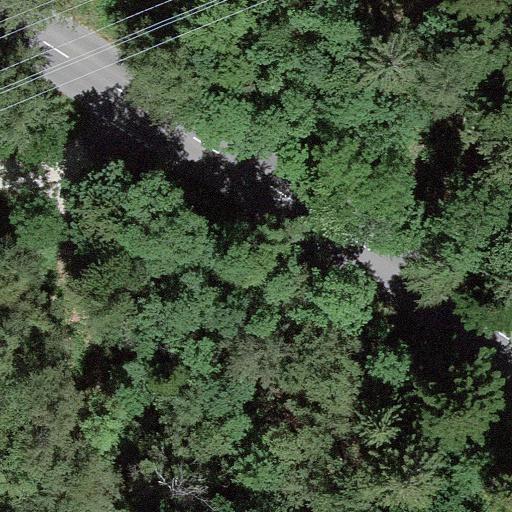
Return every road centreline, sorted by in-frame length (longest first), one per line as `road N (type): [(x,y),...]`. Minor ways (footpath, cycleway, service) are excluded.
road 1 (tertiary): [(511,340),(0,14)]
road 2 (track): [(214,151),(0,204)]
